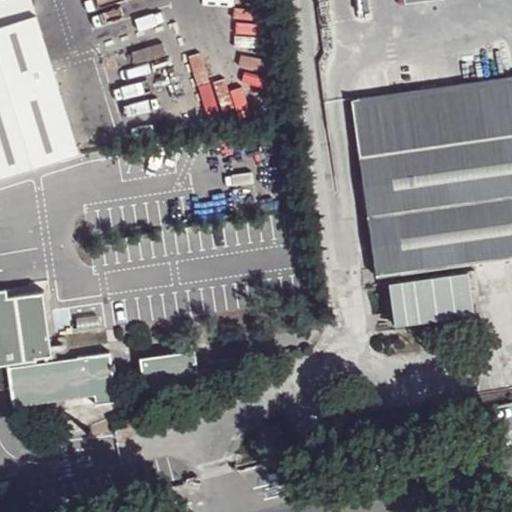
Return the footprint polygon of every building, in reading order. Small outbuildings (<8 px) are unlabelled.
[(0,0),(0,71),(54,56),(37,0),(0,0)] [(54,56),(0,71),(0,169),(81,145),(54,56)] [(511,75),(352,98),(376,275),(511,256),(511,75)] [(390,282),(394,313),(407,311),(408,320),(474,312),(471,290),(478,289),(475,271),(390,282)] [(0,297),(8,296),(7,289),(0,289),(0,297)] [(30,363),(39,362),(38,357),(54,355),(45,291),(8,296),(0,297),(0,364),(30,361),(30,363)] [(102,309),(85,311),(89,336),(93,336),(93,346),(106,343),(102,309)] [(111,350),(79,354),(79,357),(83,391),(96,390),(98,402),(96,402),(96,404),(120,401),(119,399),(118,399),(114,369),(113,364),(111,350)] [(142,358),(147,392),(200,385),(196,351),(142,358)] [(15,407),(15,405),(84,396),(83,391),(79,357),(39,362),(30,363),(10,365),(10,366),(14,407),(15,407)] [(492,511),(510,511),(510,509),(510,502),(492,507),(492,511)]
